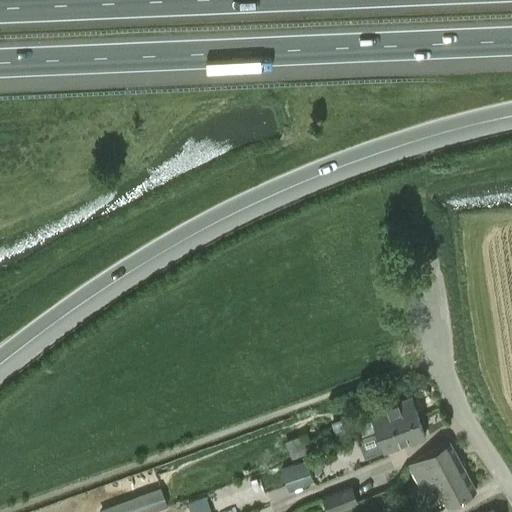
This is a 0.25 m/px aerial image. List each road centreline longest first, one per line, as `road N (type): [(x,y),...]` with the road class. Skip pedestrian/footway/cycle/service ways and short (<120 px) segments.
road 1 (motorway): [(0,360),(214,221),(346,155),(511,113)]
road 2 (motorway): [(0,64),(511,42)]
road 3 (unclassified): [(511,499),(435,361),(427,269)]
road 4 (motorway): [(237,0),(0,9)]
